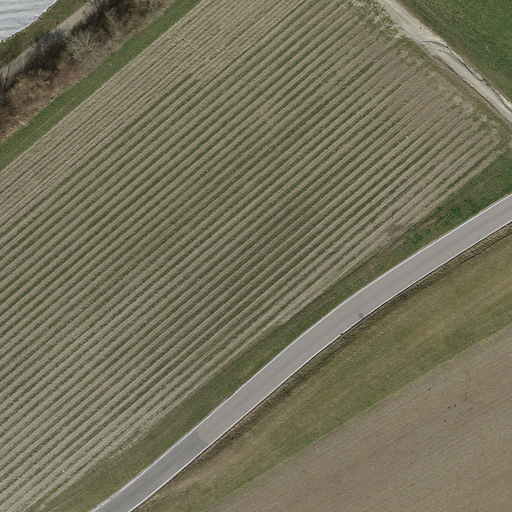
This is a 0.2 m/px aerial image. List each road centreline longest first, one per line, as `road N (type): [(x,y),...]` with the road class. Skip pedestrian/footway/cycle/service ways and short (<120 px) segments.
road 1 (unclassified): [(511,212),(326,324),(166,472),(105,511)]
road 2 (track): [(384,0),(511,111)]
road 3 (track): [(0,81),(110,0)]
